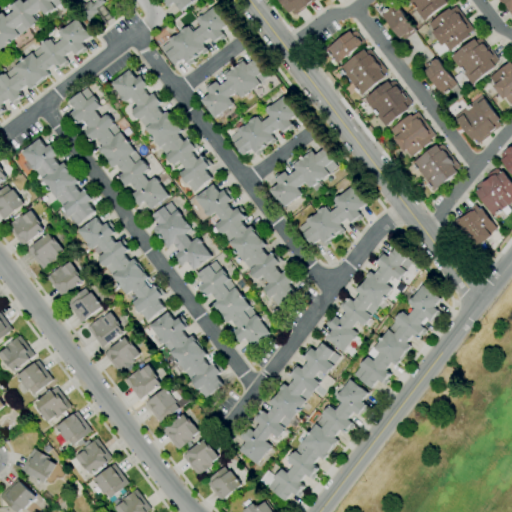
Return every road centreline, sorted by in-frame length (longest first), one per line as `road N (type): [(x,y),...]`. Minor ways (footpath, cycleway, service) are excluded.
road 1 (tertiary): [(248,0),(480,304)]
road 2 (tertiary): [(320,511),(511,261)]
road 3 (tertiary): [(0,269),(191,511)]
